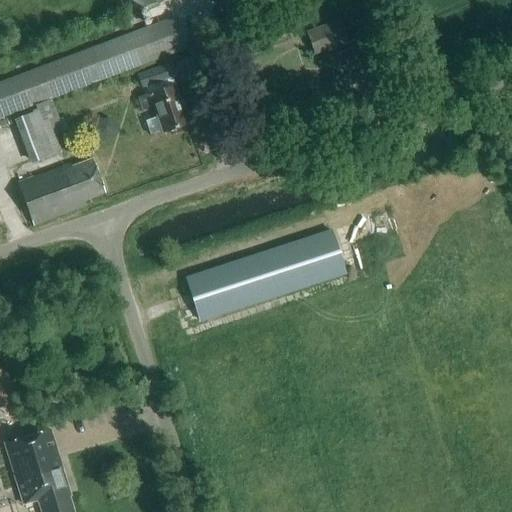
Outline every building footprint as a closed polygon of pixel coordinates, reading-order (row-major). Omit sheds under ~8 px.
[(131,0),(134,9),(164,0),(131,0)] [(36,112),(53,106),(50,99),(188,48),(176,16),(0,81),(0,118),(34,106),(36,112)] [(314,56),(348,44),(340,20),(306,32),(314,56)] [(167,66),(137,76),(142,88),(145,86),(148,95),(138,99),(142,110),(153,106),(157,117),(144,122),(149,136),(162,132),(163,133),(188,124),(167,66)] [(69,163),(16,183),(28,213),(22,216),(26,228),(85,206),(83,202),(104,194),(91,160),(71,167),(69,163)] [(392,216),(372,220),(375,233),(395,229),(392,216)] [(330,231),(186,278),(200,321),(344,274),(330,231)] [(0,369),(0,406),(16,402),(15,397),(21,395),(15,378),(9,380),(5,367),(0,369)] [(72,511),(60,471),(62,471),(50,431),(5,445),(23,506),(38,501),(41,511),(72,511)]
